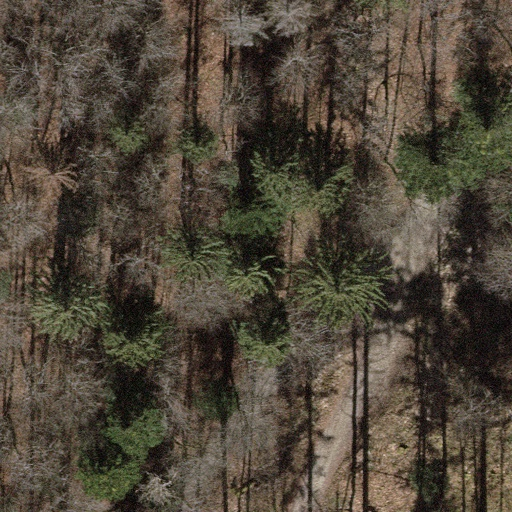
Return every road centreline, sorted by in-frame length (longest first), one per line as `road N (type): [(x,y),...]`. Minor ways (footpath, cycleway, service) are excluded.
road 1 (track): [(412,243),(287,381),(185,511)]
road 2 (track): [(412,243),(319,511)]
road 3 (track): [(511,111),(412,243)]
